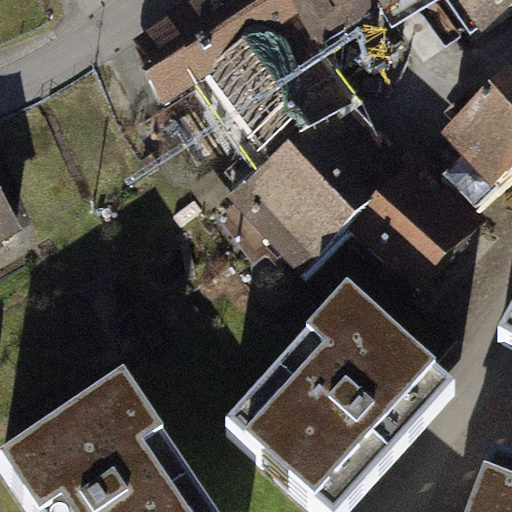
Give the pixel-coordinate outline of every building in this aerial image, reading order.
[(300,21),(286,0),(218,0),(173,34),(182,51),(153,67),(162,81),(153,87),(168,109),(210,81),(283,33),(300,21)] [(286,0),(300,21),(313,45),(326,45),(382,10),(376,0),(286,0)] [(385,15),(410,0),(466,0),(491,34),(511,18),(511,0),(376,0),(382,10),(385,15)] [(346,117),(283,33),(210,81),(264,156),(250,160),(230,178),(244,193),(346,117)] [(470,161),(446,184),(478,218),(511,187),(511,84),(451,143),(470,161)] [(410,189),(346,117),(244,193),(234,199),(258,222),(255,224),(307,284),(356,234),(423,294),(471,245),(410,189)] [(0,245),(19,234),(0,203),(0,245)] [(396,345),(350,304),(230,437),(267,470),(287,448),(314,473),(294,495),(312,511),(357,511),(458,401),(423,370),(404,391),(376,366),(396,345)] [(511,330),(502,348),(511,353),(511,330)] [(209,511),(127,389),(83,418),(100,444),(68,465),(51,440),(3,472),(29,511),(209,511)] [(511,511),(511,469),(494,463),(475,511),(511,511)]
